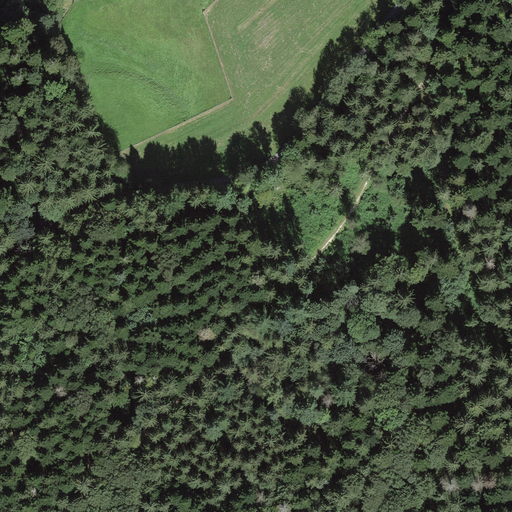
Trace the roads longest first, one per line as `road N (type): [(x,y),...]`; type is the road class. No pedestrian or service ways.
road 1 (track): [(424,81),(318,252),(108,475),(63,511)]
road 2 (unclassified): [(405,0),(300,133),(261,168),(67,214),(0,255)]
road 3 (track): [(445,0),(424,81),(427,101),(470,270),(491,296),(511,301)]
